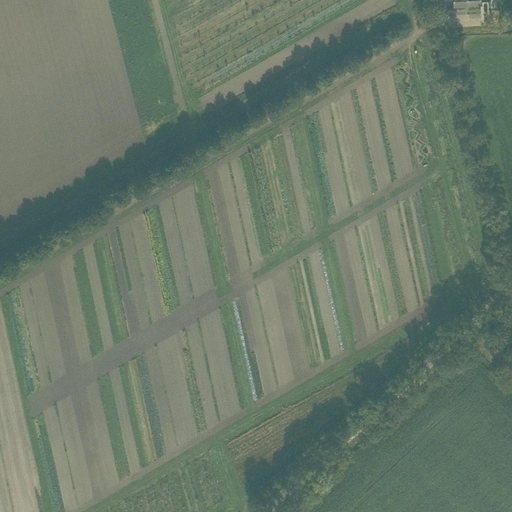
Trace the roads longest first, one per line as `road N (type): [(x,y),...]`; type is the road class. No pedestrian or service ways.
road 1 (track): [(0,283),(409,45),(420,27)]
road 2 (track): [(416,11),(397,12),(0,245)]
road 3 (unclassified): [(265,511),(511,289)]
